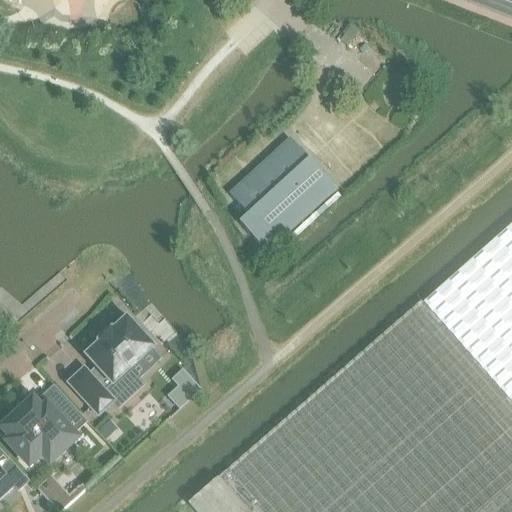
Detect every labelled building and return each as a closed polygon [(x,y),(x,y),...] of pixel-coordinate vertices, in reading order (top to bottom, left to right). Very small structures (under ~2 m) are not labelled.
[(347,33),(340,42),(347,48),(358,36),(351,29),(347,33)] [(240,225),(267,254),(336,191),(309,161),(298,172),(279,152),(230,197),(248,217),(240,225)] [(511,511),(511,229),(424,306),(421,303),(216,481),(242,511),(511,511)] [(84,371),(68,385),(97,416),(111,403),(118,410),(143,387),(130,372),(154,350),(151,347),(154,345),(144,334),(141,336),(127,321),(114,333),(112,332),(99,344),(100,346),(86,358),(96,369),(89,376),(84,371)] [(20,418),(7,429),(15,438),(9,444),(24,461),(23,462),(30,470),(33,467),(31,465),(44,453),(47,457),(47,456),(51,460),(66,446),(67,447),(68,446),(65,442),(74,433),(74,434),(83,426),(82,425),(80,427),(74,421),(76,419),(54,394),(37,409),(34,406),(34,405),(32,402),(31,403),(33,406),(27,411),(26,411),(24,413),(22,411),(21,412),(23,414),(21,416),(19,414),(17,415),(20,418)] [(0,500),(14,489),(18,493),(29,483),(10,462),(0,471),(0,500)] [(242,511),(216,481),(189,505),(193,510),(194,511),(242,511)] [(51,482),(39,494),(55,511),(63,511),(72,504),(51,482)]
